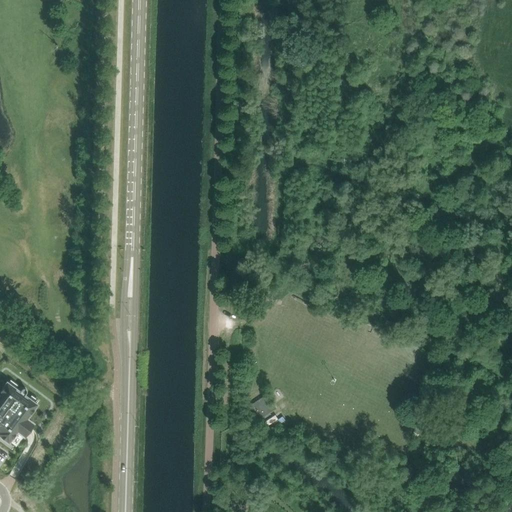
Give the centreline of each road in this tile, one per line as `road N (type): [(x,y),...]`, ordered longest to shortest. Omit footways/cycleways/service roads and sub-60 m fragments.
road 1 (track): [(214,260),(268,255),(283,226),(283,192),(300,162),(398,200),(418,197),(511,132)]
road 2 (secondary): [(132,256),(139,0)]
road 3 (secondary): [(127,511),(130,351)]
